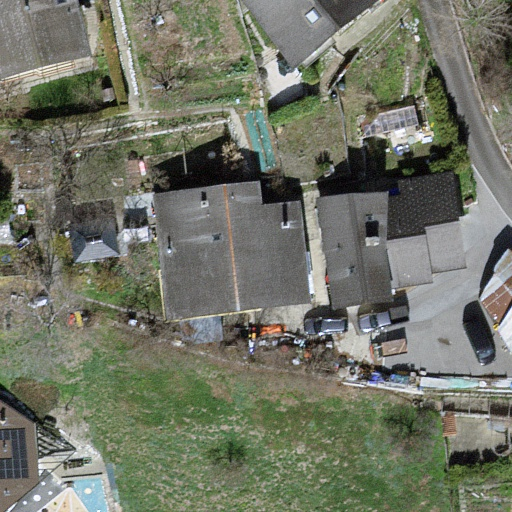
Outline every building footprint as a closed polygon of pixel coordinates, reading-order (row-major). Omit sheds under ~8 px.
[(57,0),(0,0),(0,66),(70,50),(57,0)] [(345,0),(222,0),(207,13),(256,73),(345,0)] [(449,255),(441,160),(362,167),(364,192),(308,197),(317,301),(370,296),(367,263),(449,255)] [(277,301),(267,181),(138,191),(148,311),(277,301)] [(0,419),(0,509),(15,497),(18,429),(0,419)]
